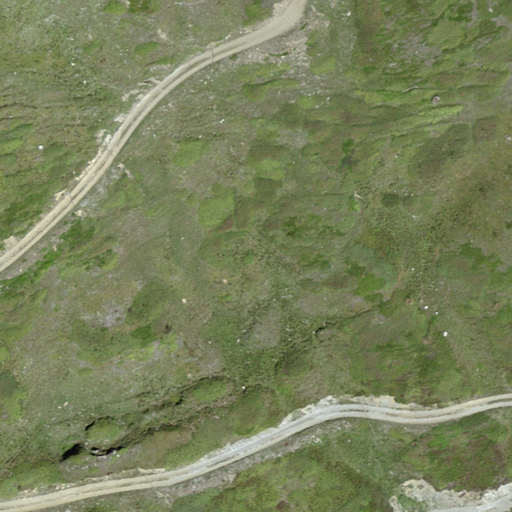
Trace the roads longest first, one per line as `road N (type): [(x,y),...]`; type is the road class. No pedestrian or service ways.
road 1 (track): [(511,400),(433,416),(321,414),(181,475),(0,508)]
road 2 (track): [(0,264),(79,192),(160,91),(192,66),(285,26),(300,0)]
